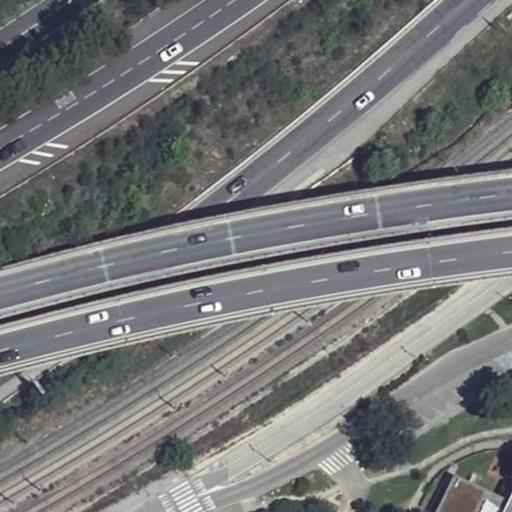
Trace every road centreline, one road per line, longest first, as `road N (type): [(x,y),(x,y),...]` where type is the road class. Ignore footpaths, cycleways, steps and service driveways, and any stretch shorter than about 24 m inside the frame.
road 1 (motorway): [(0,373),(238,205),(469,0)]
road 2 (motorway): [(511,193),(0,293)]
road 3 (motorway): [(0,347),(156,307),(511,251)]
road 4 (residential): [(511,288),(162,511)]
road 5 (residential): [(167,511),(288,472),(511,340)]
road 6 (motorway): [(215,0),(0,149)]
